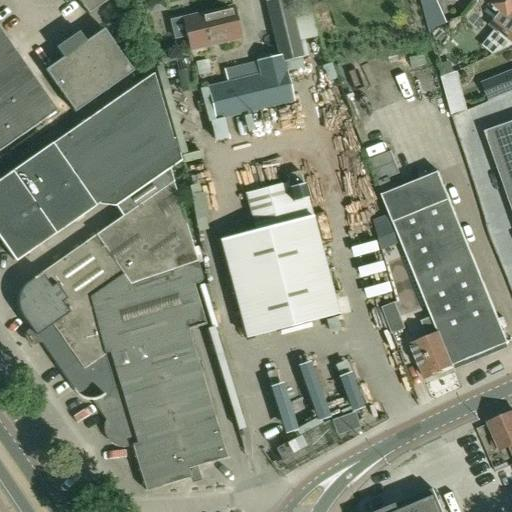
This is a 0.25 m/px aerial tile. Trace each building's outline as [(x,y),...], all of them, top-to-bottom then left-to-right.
[(76,0),(88,15),(108,0),(62,0),(65,4),(70,0),(76,0)] [(286,0),(273,0),(267,2),(275,37),(280,56),(282,55),(284,62),(301,58),(286,0)] [(511,0),(494,0),(491,4),(503,14),(498,21),(500,23),(495,30),(511,43),(511,0)] [(241,39),(233,6),(183,18),(171,21),(176,41),(187,38),(190,51),(241,39)] [(447,24),(442,13),(426,19),(429,32),(447,24)] [(0,150),(57,111),(0,29),(0,150)] [(75,113),(133,72),(103,29),(85,42),(78,32),(55,48),(62,58),(44,71),(75,113)] [(294,101),(284,62),(282,55),(280,56),(256,62),(257,62),(224,70),(227,83),(207,88),(215,121),(294,101)] [(453,73),(450,64),(439,68),(442,77),(453,73)] [(511,91),(511,82),(508,72),(482,83),(489,101),(511,91)] [(115,207),(169,169),(181,161),(175,139),(173,140),(153,73),(51,144),(0,180),(0,241),(15,262),(95,207),(115,207)] [(467,110),(462,93),(447,98),(452,116),(467,110)] [(511,118),(510,102),(499,102),(500,118),(511,118)] [(511,121),(508,122),(484,131),(497,169),(508,199),(511,211),(511,121)] [(392,150),(369,159),(378,183),(389,178),(401,173),(392,150)] [(202,280),(201,277),(197,262),(173,182),(169,169),(115,207),(122,217),(105,229),(96,235),(28,283),(24,286),(21,290),(19,294),(18,299),(17,303),(18,308),(19,313),(22,317),(54,364),(74,392),(79,397),(84,399),(90,400),(91,400),(105,420),(104,424),(103,428),(104,432),(105,435),(106,439),(109,442),(112,444),(115,446),(119,448),(122,448),(126,448),(131,446),(145,491),(189,478),(187,470),(226,458),(188,330),(205,325),(193,285),(198,284),(199,283),(200,282),(202,280)] [(337,315),(300,172),(286,175),(288,184),(246,195),(255,233),(220,242),(245,338),(337,315)] [(427,307),(452,366),(456,364),(457,365),(458,365),(458,364),(508,344),(438,173),(394,191),(389,178),(378,183),(383,195),(382,196),(427,307)] [(398,234),(390,216),(375,222),(380,241),(398,234)] [(363,259),(369,279),(381,275),(375,255),(363,259)] [(405,330),(395,303),(382,308),(392,334),(405,330)] [(442,370),(452,366),(427,307),(431,318),(421,322),(428,339),(411,346),(425,379),(443,372),(442,370)] [(391,332),(377,335),(380,356),(394,354),(391,332)] [(201,352),(217,351),(216,338),(201,339),(201,352)] [(332,362),(292,378),(297,392),(300,391),(305,404),(313,401),(320,420),(331,415),(325,401),(336,397),(329,379),(337,376),(332,362)] [(365,377),(339,382),(343,404),(369,399),(365,377)] [(511,413),(488,423),(501,451),(510,447),(511,446),(511,413)] [(337,436),(357,436),(357,420),(337,420),(337,436)] [(289,447),(312,447),(312,434),(289,434),(289,447)] [(442,511),(433,489),(397,505),(397,504),(395,505),(396,506),(381,511),(442,511)]
